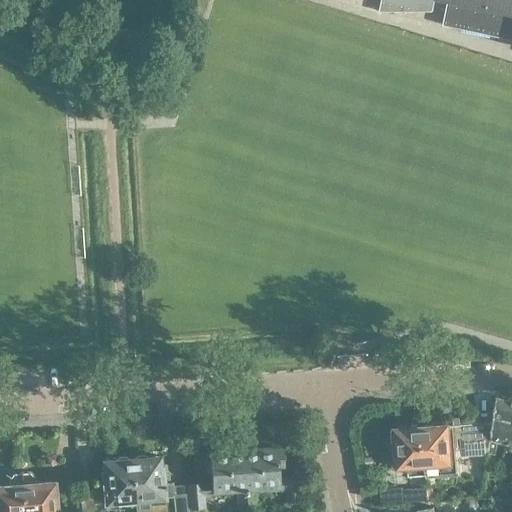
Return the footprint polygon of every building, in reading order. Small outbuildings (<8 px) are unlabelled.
[(511,0),(380,0),(379,11),(432,11),(434,0),(447,0),(442,25),(511,39),(511,0)] [(127,38),(122,35),(115,43),(119,47),(120,53),(127,59),(135,58),(140,51),(139,43),(133,38),(127,38)] [(493,421),(490,440),(498,442),(511,445),(511,399),(496,396),(493,421)] [(426,426),(422,426),(426,474),(426,478),(461,475),(459,456),(488,454),(489,453),(490,440),(493,421),(436,425),(434,423),(428,423),(426,426)] [(393,467),(409,466),(409,475),(426,474),(422,426),(419,426),(417,424),(411,424),(409,427),(391,429),(393,467)] [(496,454),(498,442),(490,440),(489,453),(496,454)] [(275,447),(243,450),(247,511),(253,511),(258,511),(255,488),(279,486),(280,490),(285,490),(286,499),(286,502),(300,500),(299,476),(283,477),(283,479),(278,479),(276,466),(283,466),(282,449),(275,449),(275,447)] [(210,471),(212,491),(187,493),(189,509),(206,508),(205,495),(213,495),(213,492),(237,490),(239,511),(247,511),(243,450),(208,452),(208,454),(204,455),(205,471),(210,471)] [(133,457),(131,458),(135,501),(159,499),(159,498),(165,497),(163,483),(165,483),(164,463),(161,463),(160,455),(147,456),(144,454),(136,454),(133,457)] [(101,469),(103,488),(80,490),(81,511),(96,511),(95,503),(111,502),(111,504),(135,501),(131,458),(130,458),(127,455),(119,456),(117,459),(103,460),(104,469),(101,469)] [(364,457),(365,467),(372,466),(372,457),(364,457)] [(29,471),(21,472),(23,511),(55,511),(54,481),(42,482),(42,481),(35,481),(35,476),(29,471)] [(0,511),(23,511),(21,472),(14,472),(8,478),(8,483),(2,484),(2,485),(0,485),(0,511)] [(511,480),(498,479),(497,493),(510,494),(511,480)] [(403,488),(402,488),(403,500),(404,500),(423,499),(427,499),(426,487),(423,487),(403,488)] [(187,493),(173,494),(174,511),(188,511),(189,509),(187,493)] [(475,501),(470,499),(465,501),(462,505),(462,510),(463,511),(475,511),(478,510),(478,505),(475,501)]
